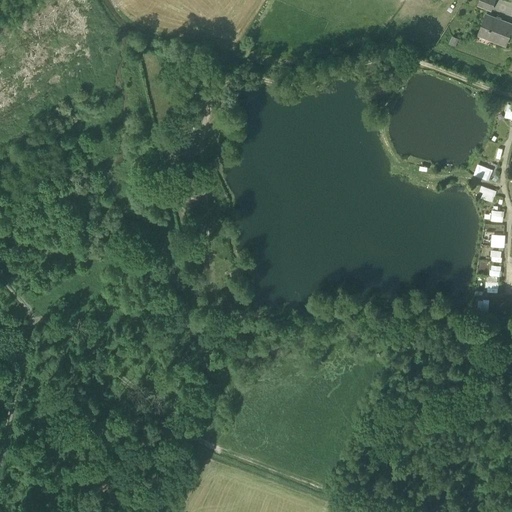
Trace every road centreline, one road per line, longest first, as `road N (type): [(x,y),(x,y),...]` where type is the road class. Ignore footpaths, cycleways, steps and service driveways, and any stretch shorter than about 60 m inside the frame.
road 1 (track): [(33,314),(205,446),(378,511)]
road 2 (track): [(0,465),(33,314)]
